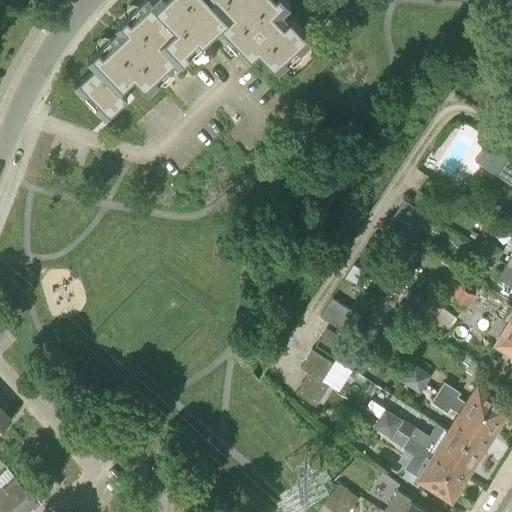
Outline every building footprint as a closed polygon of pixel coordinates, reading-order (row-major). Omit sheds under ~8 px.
[(142,0),(116,25),(119,28),(88,58),(95,66),(74,85),(106,118),(127,98),(119,90),(134,76),(148,91),(216,26),(247,58),(258,48),(277,68),(310,37),(290,15),(288,17),(281,9),(289,1),(288,0),(142,0)] [(489,135),(484,144),(493,149),(498,141),(490,135),(489,135)] [(511,149),(511,150),(497,173),(511,183),(511,149)] [(464,180),(457,191),(468,199),(476,188),(464,180)] [(412,200),(430,212),(437,202),(419,190),(412,200)] [(423,215),(401,200),(387,222),(409,236),(423,215)] [(480,246),(496,256),(501,249),(485,239),(480,246)] [(496,256),(480,246),(475,254),(491,264),(496,256)] [(356,282),(364,270),(354,263),(346,276),(356,282)] [(511,266),(506,263),(498,276),(511,285),(511,266)] [(464,306),(472,293),(450,279),(441,292),(464,306)] [(341,328),(353,309),(333,296),(321,315),(341,328)] [(511,302),(507,299),(488,329),(497,335),(495,339),(508,347),(507,348),(511,350),(511,302)] [(447,332),(457,317),(440,305),(430,320),(447,332)] [(336,350),(344,337),(326,326),(318,340),(336,350)] [(309,370),(322,379),(333,360),(312,347),(301,365),(309,370)] [(479,377),(485,367),(472,359),(466,368),(479,377)] [(409,371),(424,381),(429,374),(414,364),(409,371)] [(322,379),(309,370),(296,391),(317,403),(329,383),(322,379)] [(424,381),(409,371),(404,379),(419,389),(424,381)] [(444,380),(438,390),(495,427),(501,418),(510,403),(477,382),(466,400),(457,395),(460,390),(444,380)] [(495,427),(438,390),(431,400),(447,410),(450,406),(459,411),(448,428),(480,450),(489,436),(495,427)] [(0,395),(0,427),(11,417),(2,406),(6,402),(0,395)] [(380,417),(396,427),(401,419),(385,409),(380,417)] [(409,435),(396,427),(380,417),(375,424),(391,434),(389,437),(418,455),(421,451),(430,456),(418,475),(451,496),(460,481),(460,482),(466,472),(409,435)] [(415,425),(409,435),(466,472),(472,463),(480,450),(448,428),(437,421),(429,434),(415,425)] [(0,488),(0,491),(18,511),(21,511),(30,504),(34,509),(41,502),(15,474),(0,488)] [(43,486),(50,494),(60,484),(53,476),(43,486)] [(333,509),(349,489),(339,481),(323,502),(333,509)] [(349,489),(333,509),(336,511),(346,511),(359,496),(349,489)] [(387,511),(429,511),(396,490),(384,510),(387,511)] [(18,511),(0,491),(0,511),(18,511)]
